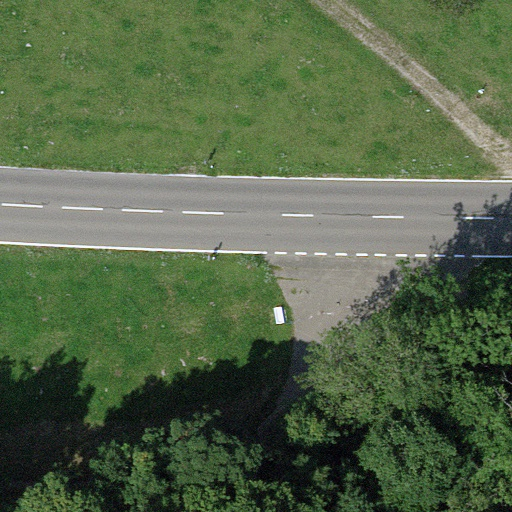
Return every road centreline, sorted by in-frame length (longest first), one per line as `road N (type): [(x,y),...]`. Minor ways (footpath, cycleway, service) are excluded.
road 1 (track): [(0,490),(138,478),(267,446),(318,382),(338,297),(337,219)]
road 2 (primary): [(511,220),(0,204)]
road 3 (track): [(335,0),(511,155)]
road 4 (track): [(511,297),(338,297)]
